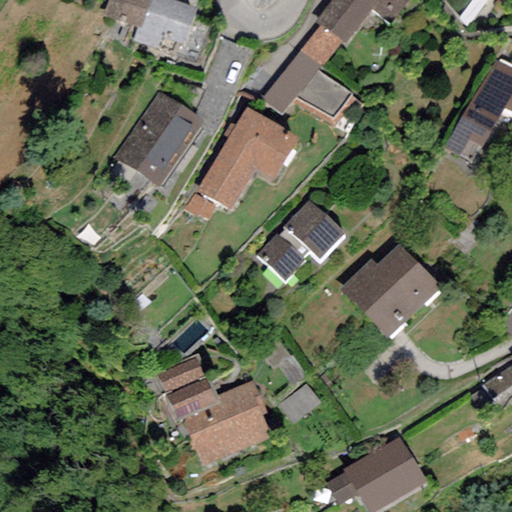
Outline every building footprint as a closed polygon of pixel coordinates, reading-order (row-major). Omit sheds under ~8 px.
[(110,0),(103,17),(136,30),(140,32),(151,0),(110,0)] [(165,0),(151,0),(140,32),(136,30),(132,41),(174,57),(178,46),(183,48),(197,12),(165,0)] [(332,0),(314,24),(319,28),(340,45),(343,46),(372,12),(391,27),(412,0),(332,0)] [(282,117),(340,45),(319,28),(260,100),(282,117)] [(511,70),(495,61),(444,150),(459,159),(468,143),(481,150),(504,110),(511,114),(511,70)] [(307,98),(331,116),(345,97),(320,79),(307,98)] [(204,124),(159,93),(114,159),(159,190),(204,124)] [(299,142),(246,110),(196,193),(228,212),(254,169),(275,182),(299,142)] [(215,207),(193,194),(184,210),(197,217),(198,214),(207,220),(215,207)] [(345,237),(308,202),(282,229),(284,231),(278,237),(276,235),(256,257),(284,284),(304,262),(303,261),(309,254),(319,264),(345,237)] [(372,261),(339,291),(386,342),(441,291),(398,246),(376,266),(372,261)] [(196,359),(156,375),(164,394),(204,378),(196,359)] [(494,401),(511,387),(511,366),(483,385),(494,401)] [(208,380),(165,398),(176,423),(182,421),(202,468),(270,439),(260,417),(266,415),(252,382),(215,397),(208,380)] [(386,511),(427,487),(398,441),(324,486),(339,510),(357,499),(364,511),(386,511)]
